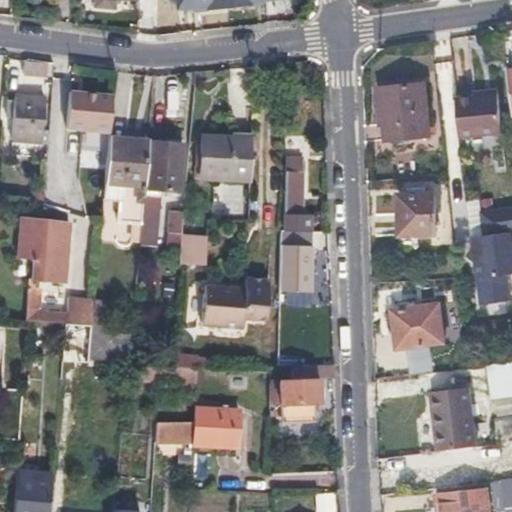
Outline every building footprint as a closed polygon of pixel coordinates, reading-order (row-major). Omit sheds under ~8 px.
[(100,0),(100,8),(113,9),(113,3),(121,3),(120,0),(100,0)] [(174,0),(175,6),(191,4),(192,9),(207,7),(207,12),(249,6),(248,1),(258,0),(174,0)] [(24,74),(45,78),(48,66),(27,61),(24,74)] [(382,121),(383,129),(383,137),(425,136),(422,85),(384,86),(385,121),(382,121)] [(475,90),(476,97),(499,94),(498,87),(475,90)] [(80,130),(108,132),(111,96),(66,92),(63,129),(80,130)] [(457,99),(459,118),(462,137),(504,132),(499,94),(476,97),(457,99)] [(12,96),(10,117),(9,138),(40,141),(43,99),(12,96)] [(108,140),(108,132),(80,130),(79,149),(107,151),(108,140)] [(302,137),(282,137),(281,158),(284,158),(300,159),(301,159),(302,137)] [(251,138),(226,138),(202,138),(199,181),(249,184),(251,138)] [(144,189),(147,143),(108,140),(107,151),(103,199),(116,200),(115,223),(141,225),(144,189)] [(178,145),(147,143),(144,189),(174,191),(178,145)] [(282,229),(294,230),(306,231),(306,214),(299,214),(300,159),(284,158),(282,229)] [(394,191),(395,211),(396,232),(430,230),(428,189),(394,191)] [(248,219),(248,204),(227,205),(227,220),(248,219)] [(511,232),(511,207),(483,212),(487,236),(473,238),(475,251),(470,256),(476,262),(482,305),(511,300),(507,275),(511,273),(511,244),(511,233),(511,232)] [(156,209),(155,214),(155,218),(150,218),(149,230),(181,232),(182,210),(156,209)] [(33,252),(32,262),(31,272),(64,275),(67,218),(20,215),(17,251),(33,252)] [(277,290),(292,290),(307,290),(309,246),(279,245),(277,290)] [(179,250),(178,258),(178,265),(206,265),(207,251),(179,250)] [(242,316),(253,316),(265,317),(268,282),(245,280),(244,290),(243,297),(238,297),(238,290),(203,287),(200,321),(242,324),(242,316)] [(63,310),(63,308),(63,305),(39,304),(41,281),(28,281),(25,321),(69,324),(70,311),(63,310)] [(189,305),(201,305),(202,283),(190,282),(189,305)] [(70,311),(69,324),(93,325),(94,303),(71,300),(70,311)] [(388,307),(390,327),(393,347),(443,341),(438,302),(388,307)] [(130,363),(131,355),(131,346),(116,345),(119,305),(94,303),(93,325),(90,359),(130,363)] [(179,368),(185,369),(191,369),(191,356),(180,355),(179,368)] [(490,394),(495,393),(500,392),(500,396),(511,393),(511,360),(486,364),(490,394)] [(332,382),(331,366),(290,367),(290,383),(268,383),(268,415),(274,415),(274,403),(278,403),(278,423),(314,424),(313,402),(318,403),(318,382),(332,382)] [(176,381),(196,383),(197,370),(191,369),(185,369),(179,368),(176,368),(176,381)] [(469,391),(459,393),(449,394),(448,390),(428,392),(437,449),(476,444),(469,391)] [(239,411),(217,410),(195,409),(194,423),(193,444),(193,446),(237,448),(239,411)] [(193,444),(194,423),(156,423),(154,443),(193,444)] [(16,474),(14,501),(12,511),(46,511),(50,476),(16,474)] [(492,482),(493,491),(495,501),(498,501),(499,504),(505,503),(502,481),(492,482)] [(489,511),(487,488),(466,491),(445,493),(447,504),(434,506),(435,511),(489,511)] [(334,494),(318,493),(317,510),(334,510),(334,494)]
